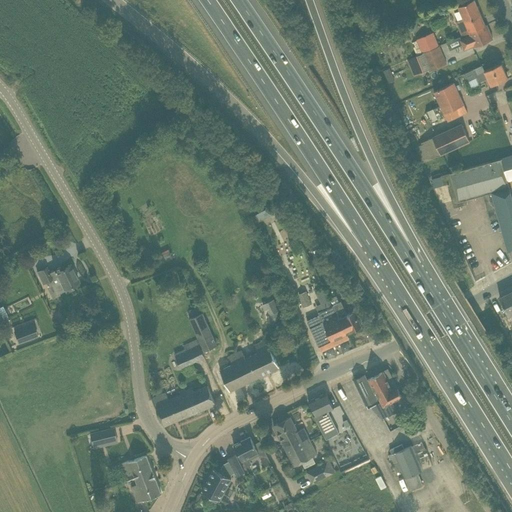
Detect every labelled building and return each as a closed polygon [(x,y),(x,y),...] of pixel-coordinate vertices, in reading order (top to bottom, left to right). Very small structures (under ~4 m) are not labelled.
[(469,33),(469,32),(485,25),(474,0),(472,0),(458,6),(460,10),(454,13),(458,21),(456,22),(462,36),(469,33)] [(482,43),(491,39),(485,25),(469,32),(469,33),(470,34),(459,39),(464,51),(468,49),(482,43)] [(439,47),(433,33),(417,39),(417,40),(413,42),(419,55),(439,47)] [(419,55),(417,56),(423,71),(428,69),(429,71),(446,64),(439,47),(419,55)] [(468,82),(477,78),(479,82),(484,80),(488,78),(491,85),(508,77),(504,70),(505,68),(503,62),(501,63),(478,73),(475,67),(464,73),(468,82)] [(384,70),(386,76),(392,73),(390,68),(384,70)] [(395,80),(392,73),(386,76),(388,82),(395,80)] [(444,113),(448,122),(467,113),(454,82),(434,92),(440,105),(427,111),(432,121),(438,118),(437,117),(444,113)] [(487,124),(490,135),(501,133),(499,122),(487,124)] [(440,154),(469,141),(461,123),(432,137),(440,154)] [(511,154),(501,158),(507,180),(511,178),(511,154)] [(511,198),(506,180),(507,180),(501,158),(441,175),(441,176),(432,178),(434,187),(443,185),(447,184),(454,208),(467,204),(465,200),(483,195),(490,220),(498,218),(507,250),(511,249),(511,198)] [(281,202),(253,216),(256,223),(284,209),(281,202)] [(73,289),(71,284),(78,281),(77,279),(78,278),(77,275),(75,275),(70,264),(63,267),(62,266),(49,272),(46,267),(37,272),(43,284),(55,278),(57,281),(53,283),(58,293),(65,290),(66,292),(73,289)] [(319,315),(307,321),(317,342),(321,351),(349,338),(347,333),(334,305),(332,306),(324,289),(316,293),(321,303),(315,306),(319,315)] [(306,291),(298,294),(304,307),(312,304),(306,291)] [(511,291),(500,298),(509,315),(511,313),(511,291)] [(272,299),(264,303),(266,309),(275,305),(272,299)] [(341,302),(334,305),(347,333),(361,326),(357,317),(356,318),(353,311),(347,314),(341,302)] [(204,351),(213,347),(217,345),(202,312),(198,314),(189,318),(204,351)] [(33,323),(13,331),(18,344),(38,336),(33,323)] [(275,358),(266,340),(254,346),(258,353),(245,359),(241,351),(229,357),(232,365),(220,371),(225,381),(230,390),(279,367),(275,358)] [(180,367),(204,356),(198,343),(174,354),(180,367)] [(367,379),(376,399),(380,398),(383,404),(382,404),(383,408),(384,407),(385,408),(383,409),(386,416),(387,416),(397,411),(392,401),(393,400),(402,396),(388,369),(367,379)] [(367,379),(364,374),(354,380),(358,388),(366,404),(376,399),(367,379)] [(212,395),(208,386),(194,392),(192,387),(186,390),(185,389),(179,391),(181,395),(169,400),(166,392),(153,398),(164,425),(215,404),(212,395)] [(326,392),(308,400),(316,415),(315,416),(326,439),(334,435),(325,418),(330,415),(328,411),(334,408),(326,392)] [(273,425),(284,446),(299,438),(302,443),(310,439),(304,428),(297,431),(290,416),(273,425)] [(110,428),(98,431),(101,443),(119,439),(116,427),(113,427),(110,428)] [(258,452),(250,436),(235,444),(243,461),(246,466),(251,463),(248,457),(258,452)] [(302,443),(299,438),(284,446),(294,466),(311,458),(310,457),(317,454),(310,439),(302,443)] [(415,453),(411,445),(404,449),(402,444),(390,449),(392,453),(389,455),(396,472),(401,470),(410,491),(423,485),(418,472),(422,470),(417,459),(420,458),(417,452),(415,453)] [(265,453),(259,456),(264,467),(271,463),(265,453)] [(154,474),(146,454),(129,461),(128,460),(121,462),(126,475),(133,472),(136,481),(154,474)] [(219,471),(214,469),(202,491),(211,496),(210,498),(216,502),(218,499),(219,500),(231,478),(230,477),(232,474),(235,472),(237,476),(244,472),(235,454),(228,458),(229,461),(223,464),(219,471)] [(312,483),(335,471),(328,458),(321,461),(322,463),(306,471),(312,483)] [(136,481),(138,485),(132,487),(137,500),(138,499),(139,501),(145,499),(146,499),(161,493),(154,474),(136,481)]
